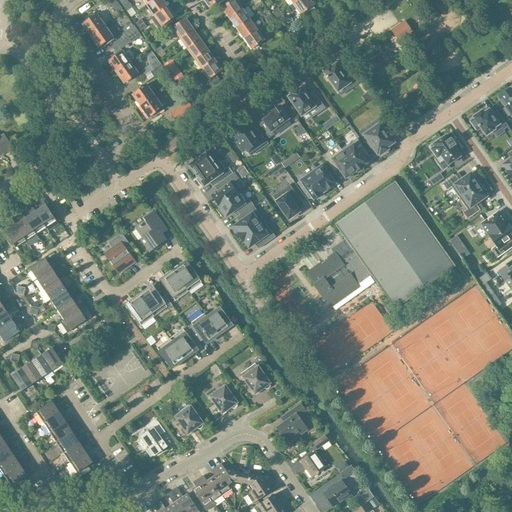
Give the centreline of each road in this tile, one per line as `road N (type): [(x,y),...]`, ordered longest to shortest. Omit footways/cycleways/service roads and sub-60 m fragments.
road 1 (residential): [(240,276),(403,161),(413,138),(450,113)]
road 2 (residential): [(311,511),(261,440),(246,434),(129,498)]
road 3 (residential): [(332,34),(159,154)]
road 4 (residential): [(106,162),(143,137),(57,13)]
road 5 (residential): [(97,439),(240,335)]
road 6 (residential): [(179,249),(112,296),(66,221)]
road 7 (residential): [(240,276),(159,154)]
road 8 (residential): [(60,509),(57,490),(0,403)]
